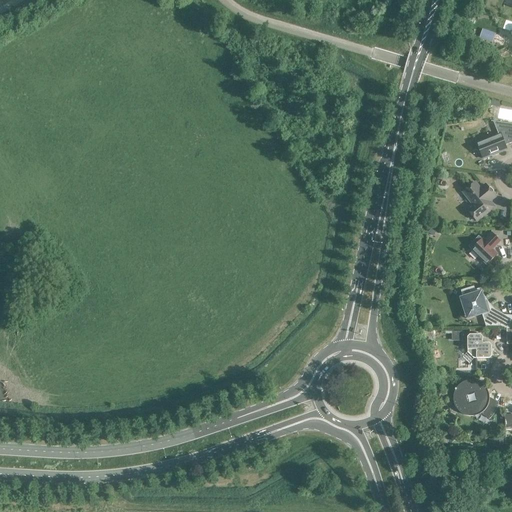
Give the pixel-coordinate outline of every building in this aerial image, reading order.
[(511,22),(506,21),(503,29),(510,32),(511,36),(511,22)] [(483,29),(480,37),(488,40),(491,31),(483,29)] [(499,135),(477,144),(483,159),(507,149),(505,145),(511,142),(511,124),(494,122),(499,135)] [(480,189),(475,183),(463,192),(473,205),(467,209),(477,221),(492,209),(488,205),(488,203),(493,199),(493,194),(486,185),(480,189)] [(487,265),(497,254),(493,249),(500,242),(492,233),(484,241),(482,239),(472,250),(487,265)] [(460,298),(465,312),(467,319),(482,314),(486,326),(500,326),(500,325),(507,328),(511,328),(511,315),(505,316),(502,314),(500,313),(499,312),(497,311),(494,308),(491,305),(490,304),(487,305),(485,298),(486,298),(484,295),(483,293),(482,292),(481,290),(481,288),(475,290),(474,286),(461,291),(463,297),(460,298)] [(434,338),(432,330),(424,330),(427,338),(434,338)] [(489,358),(491,356),(491,345),(489,343),(483,343),(483,337),(480,335),(470,335),(467,337),(468,352),(474,359),(489,358)] [(498,406),(499,402),(498,402),(490,398),(489,394),(488,391),(487,388),(485,386),(482,384),(479,382),(476,381),(473,380),(470,380),(467,381),(465,382),(462,383),(460,385),(458,387),(456,389),(455,389),(455,390),(454,393),(454,397),(454,400),(454,403),(455,406),(456,408),(458,411),(460,413),(463,414),(466,416),(469,416),(472,416),(475,416),(477,415),(480,414),(489,419),(488,419),(489,420),(491,418),(493,415),(495,413),(497,409),(498,406)]
